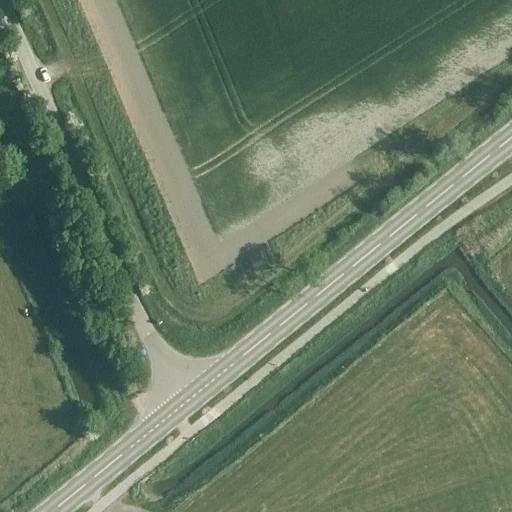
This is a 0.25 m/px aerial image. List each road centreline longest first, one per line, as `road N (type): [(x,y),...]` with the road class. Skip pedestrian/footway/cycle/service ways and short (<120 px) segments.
road 1 (unclassified): [(183,402),(116,272),(0,0)]
road 2 (secondary): [(183,402),(511,136)]
road 3 (secondary): [(50,511),(183,402)]
